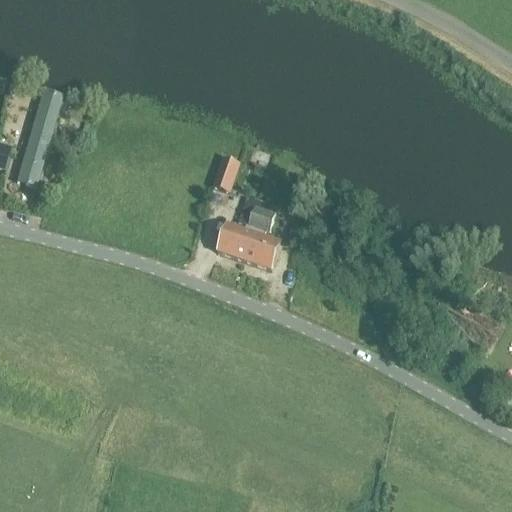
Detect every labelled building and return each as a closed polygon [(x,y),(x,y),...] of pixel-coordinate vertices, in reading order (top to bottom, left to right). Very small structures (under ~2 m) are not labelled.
[(62,97),(42,91),(15,185),(36,191),(62,97)] [(0,168),(5,170),(11,150),(0,146),(0,168)] [(215,191),(229,196),(239,167),(224,162),(220,176),(215,191)] [(247,201),(239,225),(245,227),(248,228),(256,204),(247,201)] [(248,228),(248,230),(249,230),(256,232),(265,235),(269,237),(276,217),(263,213),(265,207),(256,204),(248,228)] [(228,228),(218,256),(245,265),(256,232),(249,230),(248,230),(248,228),(245,227),(245,229),(244,233),(228,228)] [(292,231),(288,242),(296,245),(299,234),(292,231)] [(256,232),(245,265),(272,274),(282,246),(263,240),(265,235),(256,232)]
